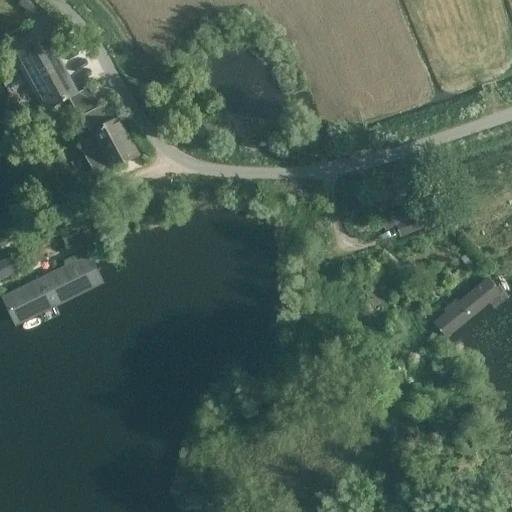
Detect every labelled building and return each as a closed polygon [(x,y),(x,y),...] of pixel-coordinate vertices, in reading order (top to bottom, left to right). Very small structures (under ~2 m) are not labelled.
[(49,12),(35,0),(21,0),(19,3),(40,22),(49,12)] [(19,48),(51,107),(76,94),(44,35),(19,48)] [(83,115),(99,145),(111,167),(137,153),(109,101),(101,105),(91,86),(76,95),(86,113),(83,115)] [(382,186),(383,208),(411,206),(409,184),(382,186)] [(420,215),(397,225),(402,236),(425,227),(420,215)] [(56,234),(63,252),(83,245),(76,227),(56,234)] [(410,322),(446,362),(511,301),(511,268),(494,249),(410,322)] [(0,258),(0,280),(15,273),(6,255),(0,258)]
